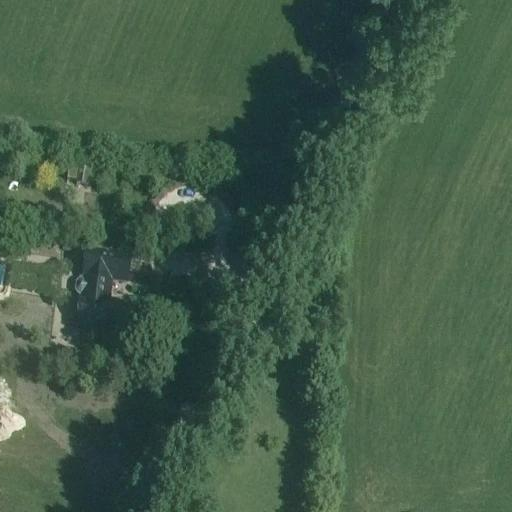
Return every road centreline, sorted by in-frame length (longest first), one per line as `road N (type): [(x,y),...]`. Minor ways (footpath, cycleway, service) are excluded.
road 1 (track): [(268,274),(399,0)]
road 2 (unclassified): [(156,511),(268,274)]
